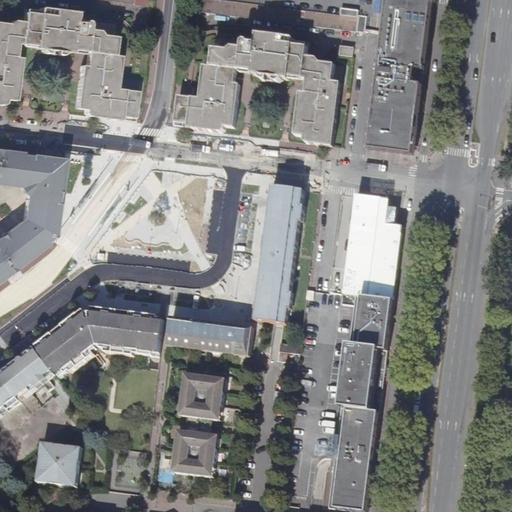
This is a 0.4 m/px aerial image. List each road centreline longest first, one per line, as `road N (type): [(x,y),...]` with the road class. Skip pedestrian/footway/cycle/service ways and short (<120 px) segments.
road 1 (residential): [(0,344),(84,276),(103,270),(211,278),(223,265),(237,158)]
road 2 (residential): [(420,181),(377,511)]
road 3 (secondary): [(454,186),(415,511)]
road 4 (secondary): [(441,511),(474,235)]
road 5 (residential): [(0,128),(237,158)]
road 6 (secondary): [(480,191),(504,0)]
road 7 (secondary): [(477,0),(454,186)]
road 8 (residential): [(441,0),(420,181)]
road 9 (unclassified): [(357,173),(374,42)]
road 10 (residential): [(237,158),(357,173)]
